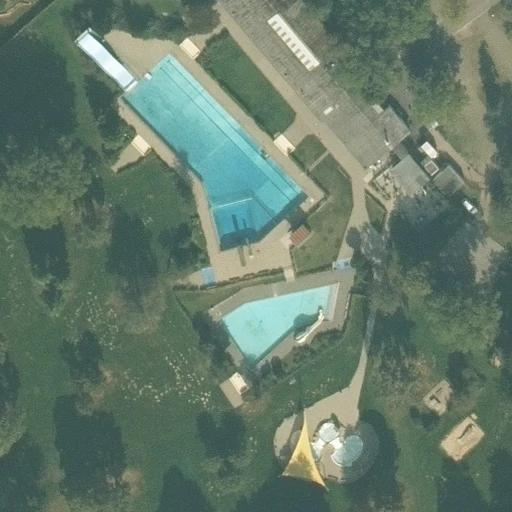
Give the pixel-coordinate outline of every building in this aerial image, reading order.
[(225,0),(324,117),(364,84),(370,79),(370,78),(303,0),(225,0)] [(127,90),(138,80),(82,22),(71,33),(127,90)] [(324,117),(344,141),(384,107),(364,84),(324,117)] [(388,104),(384,107),(344,141),(355,154),(359,151),(381,132),(392,144),(399,139),(410,129),(388,104)] [(381,132),(359,151),(369,163),(383,152),(392,144),(381,132)] [(401,156),(408,150),(399,139),(392,144),(401,156)] [(422,181),(423,181),(430,175),(408,150),(401,156),(404,159),(422,181)] [(366,166),(369,163),(359,151),(355,154),(366,166)] [(410,191),(419,184),(400,162),(404,159),(401,156),(389,167),(410,191)] [(431,157),(423,163),(431,172),(439,166),(431,157)] [(422,181),(404,159),(400,162),(419,184),(422,181)] [(464,180),(448,163),(432,178),(447,195),(464,180)] [(303,220),(288,233),(298,244),(313,231),(303,220)]
